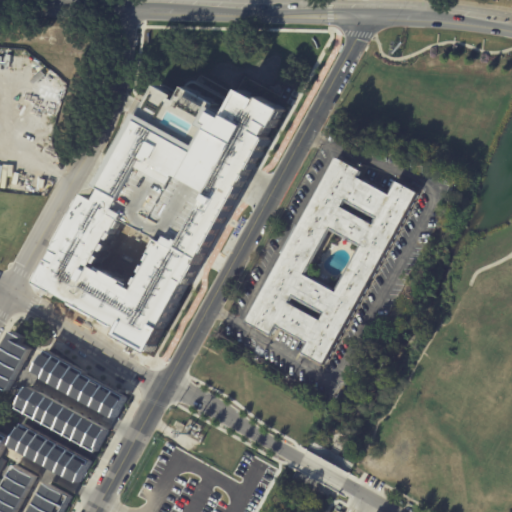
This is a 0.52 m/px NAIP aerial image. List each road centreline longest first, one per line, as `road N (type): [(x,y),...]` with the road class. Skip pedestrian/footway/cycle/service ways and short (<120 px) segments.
road 1 (tertiary): [(91,511),(369,13)]
road 2 (residential): [(125,5),(119,86),(99,136),(0,310)]
road 3 (secondary): [(178,7),(369,13)]
road 4 (residential): [(164,384),(0,288)]
road 5 (residential): [(301,460),(164,384)]
road 6 (secondary): [(0,2),(125,5)]
